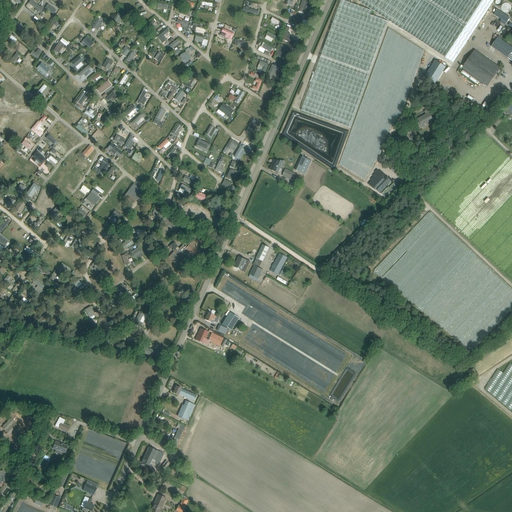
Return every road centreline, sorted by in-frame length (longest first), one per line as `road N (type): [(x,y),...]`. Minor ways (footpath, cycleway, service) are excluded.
road 1 (unclassified): [(105,511),(333,0)]
road 2 (track): [(237,218),(324,267),(511,87)]
road 3 (track): [(173,364),(31,332),(0,310)]
